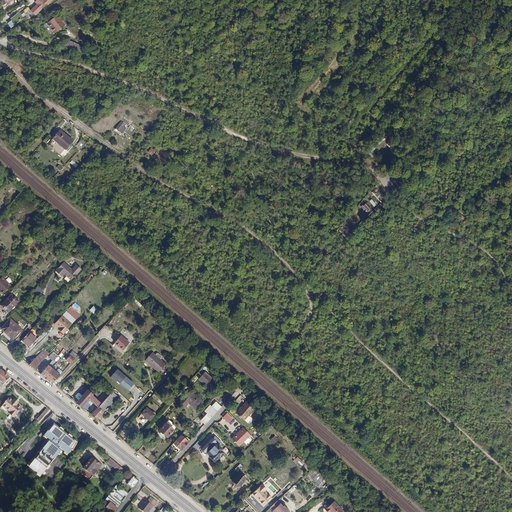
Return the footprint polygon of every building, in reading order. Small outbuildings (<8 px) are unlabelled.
[(48,4),(52,0),(36,0),(35,2),(37,4),(30,11),(35,15),(47,3),(48,4)] [(54,32),(64,25),(58,16),(47,23),(54,32)] [(12,19),(8,23),(11,28),(16,25),(12,19)] [(81,54),(84,47),(69,39),(65,47),(81,54)] [(122,126),(124,124),(121,122),(116,128),(122,133),(125,129),(122,126)] [(65,150),(72,141),(60,131),(52,139),(65,150)] [(81,141),(76,146),(80,149),(85,144),(81,141)] [(390,141),(387,143),(392,153),(396,151),(390,141)] [(360,207),(363,211),(365,209),(367,211),(371,208),(367,202),(360,207)] [(76,265),(72,270),(63,262),(55,271),(61,277),(64,274),(70,280),(81,269),(76,265)] [(15,279),(16,278),(6,269),(0,276),(0,278),(10,287),(16,280),(15,279)] [(38,285),(33,292),(40,297),(45,289),(38,285)] [(10,295),(0,305),(8,313),(18,301),(14,297),(13,298),(10,295)] [(94,314),(98,310),(94,306),(90,310),(94,314)] [(60,327),(59,329),(60,330),(68,322),(62,316),(55,324),(60,327)] [(10,319),(1,329),(12,340),(21,330),(10,319)] [(71,324),(68,322),(60,330),(63,333),(71,324)] [(21,341),(29,347),(36,340),(28,333),(21,341)] [(123,349),(128,343),(120,336),(115,342),(123,349)] [(43,349),(29,365),(34,370),(48,354),(43,349)] [(70,355),(67,352),(60,359),(57,363),(51,369),(43,377),(52,384),(70,364),(66,360),(70,355)] [(52,361),(57,356),(53,352),(48,357),(52,361)] [(158,373),(165,365),(152,353),(145,360),(158,373)] [(66,360),(70,364),(74,359),(70,355),(66,360)] [(40,374),(43,377),(51,369),(47,365),(40,374)] [(117,369),(111,376),(129,392),(135,384),(117,369)] [(0,381),(4,384),(9,378),(0,370),(0,381)] [(206,373),(199,380),(212,392),(219,385),(216,383),(206,373)] [(93,403),(97,407),(98,408),(102,403),(98,399),(97,400),(92,395),(93,394),(87,390),(76,403),(83,409),(88,403),(90,405),(93,403)] [(196,410),(203,402),(194,394),(187,402),(196,410)] [(242,405),(246,399),(240,395),(236,401),(242,405)] [(13,401),(10,398),(3,405),(10,412),(9,413),(16,420),(21,415),(18,412),(23,407),(18,403),(19,403),(15,399),(13,401)] [(107,398),(102,403),(98,408),(103,412),(111,402),(107,398)] [(244,421),(254,408),(246,401),(236,414),(244,421)] [(200,420),(205,424),(221,407),(215,402),(212,405),(213,407),(212,408),(209,405),(204,410),(207,413),(200,420)] [(10,412),(3,405),(1,407),(8,414),(9,413),(10,412)] [(103,412),(98,408),(92,415),(97,419),(103,412)] [(141,414),(149,421),(155,415),(146,408),(141,414)] [(229,423),(233,419),(226,414),(223,418),(229,423)] [(171,426),(173,424),(168,420),(159,430),(160,432),(159,433),(163,437),(164,435),(167,437),(173,430),(172,429),(173,428),(171,426)] [(54,425),(43,438),(46,440),(47,439),(53,444),(52,445),(49,443),(39,454),(40,455),(35,461),(35,460),(29,468),(40,477),(60,452),(57,450),(58,448),(67,456),(71,451),(73,452),(77,444),(71,439),(72,438),(69,436),(69,437),(62,432),(63,431),(60,429),(60,430),(54,425)] [(238,447),(250,435),(242,428),(231,439),(238,447)] [(188,442),(180,435),(173,443),(180,450),(188,442)] [(173,443),(171,445),(179,452),(180,450),(173,443)] [(214,462),(223,453),(219,450),(221,448),(218,445),(216,447),(214,444),(206,452),(210,456),(209,457),(214,462)] [(297,457),(292,462),(295,464),(298,461),(302,465),(304,463),(297,457)] [(83,469),(92,476),(101,466),(91,458),(83,469)] [(117,471),(121,467),(110,458),(107,462),(117,471)] [(314,468),(307,474),(319,485),(325,479),(314,468)] [(238,473),(232,481),(234,482),(233,483),(233,485),(235,487),(237,486),(238,485),(239,486),(245,479),(238,473)] [(132,489),(138,481),(132,477),(126,484),(132,489)] [(262,484),(251,495),(264,506),(274,496),(262,484)] [(114,490),(109,497),(119,505),(128,493),(117,485),(114,490)] [(142,511),(148,511),(153,506),(145,500),(138,508),(142,511)] [(341,511),(343,511),(333,501),(324,509),(326,511),(341,511)] [(279,504),(276,502),(269,508),(272,511),(271,511),(288,511),(283,506),(282,507),(279,504)] [(106,511),(113,511),(116,508),(109,503),(106,507),(104,510),(106,511)]
